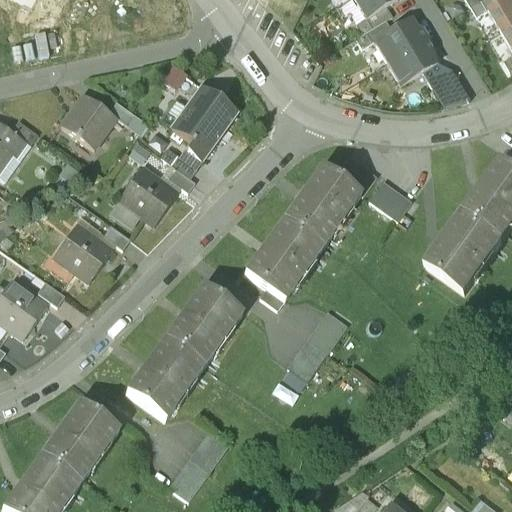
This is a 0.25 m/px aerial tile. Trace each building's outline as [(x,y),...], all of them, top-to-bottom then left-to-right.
[(394,0),(354,0),(352,2),(365,24),(385,11),(397,4),(394,0)] [(490,0),(467,0),(464,2),(470,13),(490,0)] [(507,4),(504,0),(490,0),(470,13),(476,22),(487,16),(507,4)] [(511,0),(507,4),(487,16),(500,38),(511,30),(511,0)] [(391,22),(385,11),(365,24),(355,31),(361,41),(385,25),(391,22)] [(391,36),(385,25),(361,41),(354,45),(360,54),(372,47),(391,36)] [(391,36),(372,47),(385,69),(426,44),(421,35),(414,32),(409,25),(391,36)] [(511,30),(500,38),(511,56),(511,30)] [(426,44),(385,69),(399,91),(436,68),(431,60),(432,53),(426,44)] [(511,74),(511,60),(503,67),(509,76),(511,74)] [(194,100),(168,136),(189,150),(184,157),(200,169),(236,118),(221,107),(215,115),(194,100)] [(83,101),(75,113),(62,133),(60,131),(59,133),(93,157),(94,155),(91,152),(103,133),(108,137),(115,126),(116,124),(108,118),(83,101)] [(115,108),(108,118),(116,124),(115,126),(137,141),(145,130),(115,108)] [(18,128),(10,138),(23,148),(29,152),(37,140),(18,128)] [(0,130),(0,165),(6,157),(13,162),(23,148),(10,138),(0,130)] [(139,149),(132,161),(145,169),(153,157),(139,149)] [(184,157),(182,156),(170,173),(173,175),(188,186),(200,169),(184,157)] [(374,182),(346,162),(332,182),(358,200),(360,201),(374,182)] [(511,173),(500,165),(462,217),(500,245),(511,228),(511,173)] [(58,183),(75,196),(91,188),(66,170),(58,183)] [(332,182),(319,173),(281,226),(319,254),(358,200),(332,182)] [(173,175),(166,185),(185,199),(193,189),(188,186),(173,175)] [(165,194),(139,176),(118,204),(140,220),(138,221),(152,231),(175,199),(167,193),(165,194)] [(381,186),(367,206),(396,226),(409,206),(381,186)] [(500,245),(462,217),(423,268),(462,297),(500,245)] [(319,254),(281,226),(243,278),(264,293),(281,306),(319,254)] [(101,250),(75,232),(76,231),(74,230),(50,263),(52,264),(54,262),(74,276),(72,279),(85,289),(110,255),(102,249),(101,250)] [(109,232),(101,242),(120,256),(128,245),(109,232)] [(33,307),(7,290),(9,288),(7,287),(0,296),(0,327),(8,333),(6,336),(20,346),(43,312),(34,306),(33,307)] [(42,288),(35,298),(55,313),(62,302),(42,288)] [(237,320),(200,293),(162,345),(199,373),(209,360),(207,358),(227,331),(228,332),(237,320)] [(275,315),(281,306),(264,293),(257,302),(275,315)] [(346,330),(327,316),(285,373),(305,387),(346,330)] [(162,345),(123,399),(161,426),(171,413),(169,411),(188,385),(190,386),(199,373),(162,345)] [(115,437),(76,409),(39,461),(77,489),(87,477),(84,475),(103,448),(106,450),(115,437)] [(228,453),(206,440),(166,496),(186,510),(228,453)] [(77,489),(39,461),(1,511),(57,511),(65,501),(68,503),(77,489)] [(367,503),(359,511),(377,511),(367,503)]
